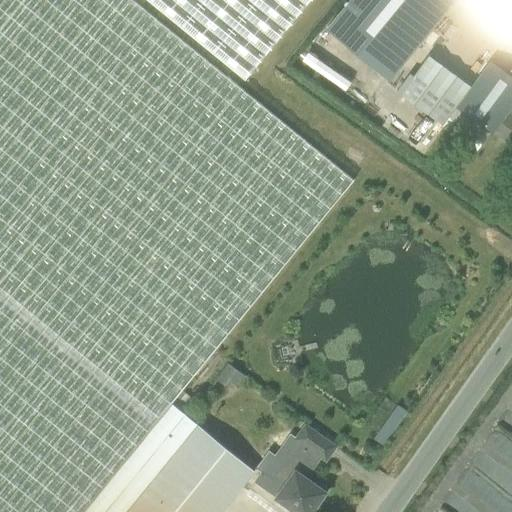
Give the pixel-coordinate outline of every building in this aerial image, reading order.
[(0,0),(0,511),(220,511),(254,471),(238,458),(171,403),(354,180),(133,0),(0,0)] [(151,0),(246,77),(310,0),(151,0)] [(511,0),(349,0),(327,27),(390,79),(455,0),(482,0),(511,24),(511,0)] [(494,131),(511,106),(511,78),(490,63),(457,108),(489,132),(492,134),(494,131)] [(511,106),(494,131),(511,143),(511,106)] [(489,132),(457,108),(442,129),(474,152),(489,132)] [(420,113),(409,129),(420,137),(432,121),(420,113)] [(260,473),(254,482),(276,497),(275,498),(291,509),(288,511),(314,511),(318,507),(316,505),(326,492),(306,477),(320,457),(326,461),(336,446),(305,424),(296,438),(290,434),(275,455),(283,461),(284,462),(274,478),(272,477),(262,470),(260,473)] [(511,511),(511,426),(492,480),(476,488),(486,511),(511,511)]
